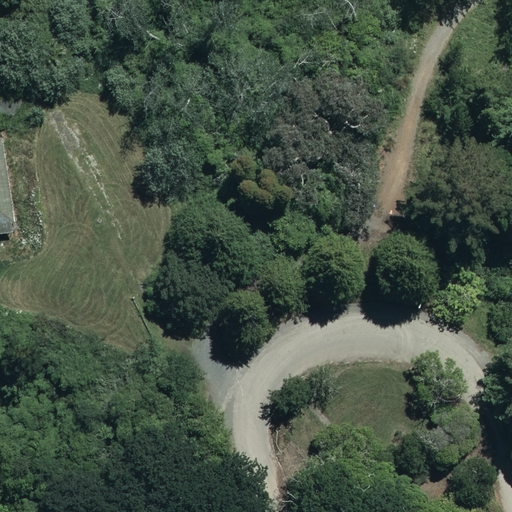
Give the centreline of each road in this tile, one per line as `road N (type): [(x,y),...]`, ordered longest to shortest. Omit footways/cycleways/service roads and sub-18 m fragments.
road 1 (track): [(363,339),(382,181),(412,69),(454,0)]
road 2 (track): [(270,511),(252,454),(252,405),(271,364),(306,345),(363,339)]
road 3 (track): [(363,339),(426,346),(486,375),(511,455)]
